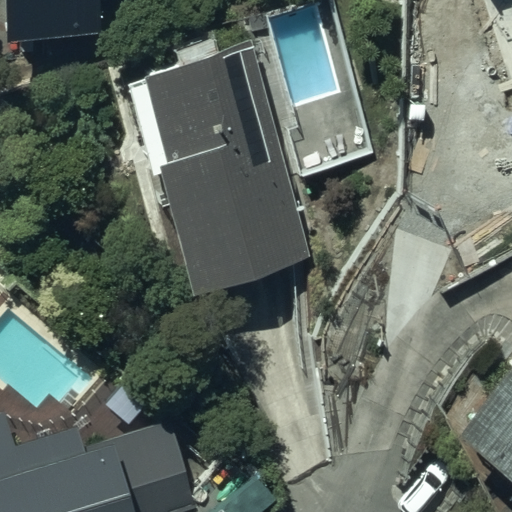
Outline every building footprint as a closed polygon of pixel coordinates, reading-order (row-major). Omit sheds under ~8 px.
[(0,0),(0,33),(92,29),(90,0),(0,0)] [(511,0),(473,0),(473,1),(485,27),(509,32),(511,37),(511,65),(482,80),(493,103),(472,112),(511,191),(511,0)] [(303,247),(245,28),(111,63),(137,160),(146,157),(179,280),(303,247)] [(511,346),(443,424),(511,487),(511,346)] [(0,511),(194,511),(165,416),(79,442),(72,419),(11,437),(3,409),(0,410),(0,511)]
